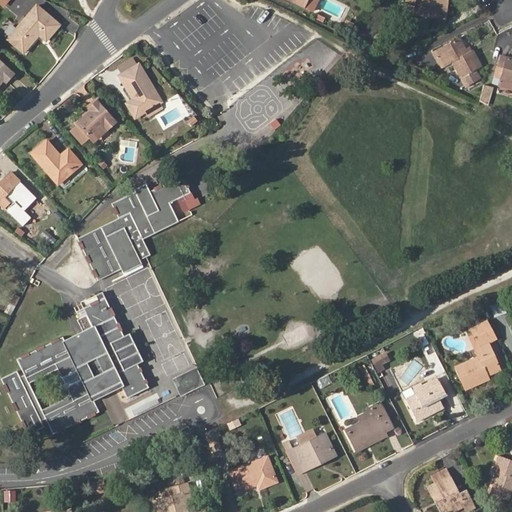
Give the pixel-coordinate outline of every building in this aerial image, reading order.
[(412,13),(446,18),(448,0),(405,0),(404,7),(412,8),(412,13)] [(39,35),(46,41),(59,25),(36,6),(8,40),(23,53),(39,35)] [(352,36),(362,41),(365,34),(357,30),(355,30),(352,36)] [(476,68),(481,65),(472,48),(472,49),(467,51),(465,48),(458,37),(432,52),(441,68),(452,61),(465,86),(481,77),(476,68)] [(500,87),(511,90),(511,58),(499,55),(493,75),(502,78),(500,87)] [(132,59),(117,67),(122,74),(136,66),(132,59)] [(0,84),(4,80),(6,82),(14,75),(0,61),(0,84)] [(160,101),(154,90),(138,64),(136,66),(122,74),(120,76),(133,98),(135,102),(127,107),(136,122),(163,106),(160,101)] [(484,83),(481,101),(490,103),(493,85),(484,83)] [(160,101),(167,97),(160,86),(154,90),(160,101)] [(133,98),(125,103),(127,107),(135,102),(133,98)] [(106,131),(116,122),(97,100),(88,109),(90,111),(77,124),(89,137),(91,139),(97,134),(100,137),(102,138),(107,133),(106,131)] [(70,130),(82,143),(89,137),(77,124),(70,130)] [(91,139),(94,142),(100,137),(97,134),(91,139)] [(57,183),(79,163),(68,149),(59,156),(47,141),(32,153),(57,183)] [(23,208),(15,201),(26,189),(10,173),(4,179),(7,181),(0,187),(0,202),(14,217),(23,208)] [(143,239),(178,221),(170,203),(183,196),(187,204),(194,200),(182,175),(149,191),(145,183),(133,189),(135,192),(112,203),(118,217),(77,237),(98,279),(121,268),(106,236),(124,227),(139,260),(150,255),(143,239)] [(18,200),(23,205),(33,194),(28,189),(18,200)] [(123,273),(141,264),(139,260),(124,227),(106,236),(121,268),(123,273)] [(4,310),(9,313),(18,296),(13,292),(4,310)] [(94,400),(122,387),(127,397),(148,387),(137,363),(124,370),(110,342),(124,336),(105,297),(76,312),(79,318),(86,315),(92,326),(64,340),(63,336),(17,359),(24,374),(20,376),(17,371),(1,378),(29,434),(44,427),(41,420),(46,418),(54,434),(99,411),(94,400)] [(487,376),(500,371),(489,348),(500,343),(489,323),(473,330),(480,347),(474,350),(478,358),(456,368),(466,390),(483,383),(481,379),(487,376)] [(137,363),(143,360),(129,333),(124,336),(110,342),(124,370),(137,363)] [(377,368),(392,361),(387,351),(372,358),(377,368)] [(174,379),(181,393),(202,383),(195,368),(174,379)] [(437,378),(412,391),(414,397),(405,401),(416,422),(429,416),(427,411),(430,409),(433,413),(444,408),(439,398),(446,395),(437,378)] [(376,415),(359,424),(346,430),(355,448),(385,432),(392,428),(380,403),(372,407),(373,409),(376,415)] [(373,409),(357,418),(359,424),(376,415),(373,409)] [(228,424),(230,430),(239,426),(237,420),(228,424)] [(210,447),(224,445),(221,427),(207,429),(210,447)] [(355,448),(357,453),(388,437),(385,432),(355,448)] [(333,450),(326,434),(288,452),(299,475),(322,463),(319,456),(333,450)] [(322,463),(336,456),(333,450),(319,456),(322,463)] [(278,482),(268,457),(230,472),(238,492),(257,485),(259,490),(278,482)] [(511,462),(498,458),(496,464),(500,466),(498,473),(491,493),(509,500),(511,491),(511,462)] [(446,470),(432,477),(436,484),(449,477),(446,470)] [(449,477),(436,484),(428,487),(437,504),(441,502),(445,511),(453,511),(464,507),(467,511),(474,508),(466,492),(459,495),(449,477)] [(104,487),(103,480),(92,483),(93,489),(104,487)] [(187,484),(170,489),(172,497),(154,502),(156,511),(176,511),(193,506),(187,484)]
